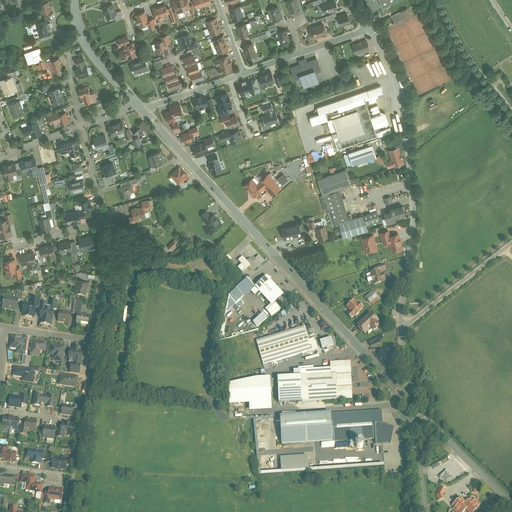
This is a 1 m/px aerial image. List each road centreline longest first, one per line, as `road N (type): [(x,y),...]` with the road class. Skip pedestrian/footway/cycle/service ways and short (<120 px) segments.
road 1 (tertiary): [(401,393),(141,109)]
road 2 (residential): [(400,327),(413,225),(404,111),(369,28)]
road 3 (unclassified): [(407,323),(511,236)]
road 4 (unclassified): [(407,323),(511,244)]
road 5 (tertiary): [(511,502),(422,416)]
road 6 (residential): [(104,222),(91,342)]
